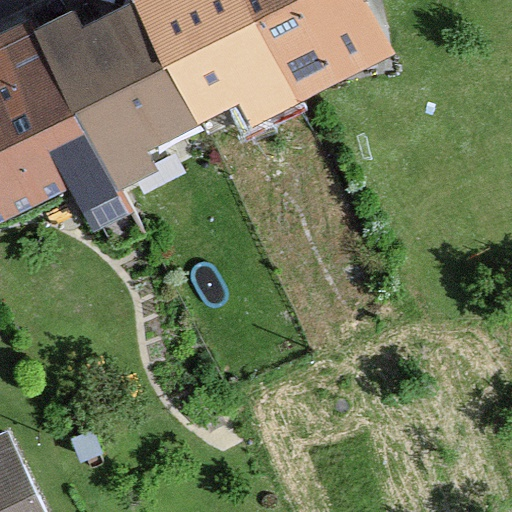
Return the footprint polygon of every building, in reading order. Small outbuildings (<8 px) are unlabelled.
[(32,0),(17,0),(0,8),(0,207),(72,175),(87,208),(121,192),(114,177),(32,0)] [(147,0),(32,0),(114,177),(158,157),(146,133),(200,101),(147,0)] [(267,0),(147,0),(200,101),(233,84),(250,117),(310,85),(267,0)] [(375,0),(267,0),(310,85),(396,42),(375,0)] [(43,511),(4,432),(0,434),(0,511),(43,511)]
